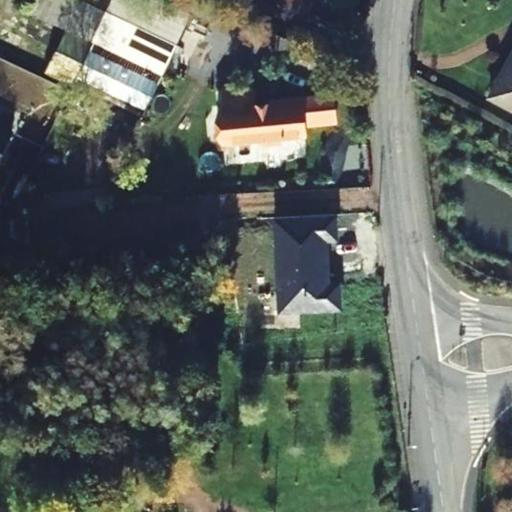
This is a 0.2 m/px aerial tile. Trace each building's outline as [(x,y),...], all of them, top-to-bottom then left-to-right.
[(191,14),(161,0),(33,0),(30,9),(29,8),(8,53),(140,118),(191,14)] [(283,0),(311,13),(316,0),(283,0)] [(511,60),(491,97),(511,108),(511,60)] [(252,94),(224,96),(225,113),(218,113),(219,118),(216,122),(217,137),(221,140),(221,145),(260,143),(263,145),(276,144),(278,142),(302,140),(302,130),(301,110),(270,112),(270,108),(269,108),(253,109),(252,94)] [(301,110),(302,130),(334,128),(332,101),(269,105),(269,108),(270,108),(270,112),(301,110)] [(0,126),(0,157),(12,132),(0,126)] [(327,284),(325,239),(336,239),(335,214),(275,217),(279,311),(328,309),(339,308),(338,283),(327,284)]
